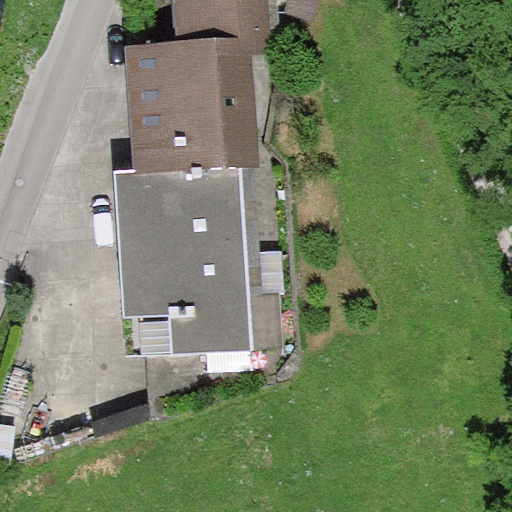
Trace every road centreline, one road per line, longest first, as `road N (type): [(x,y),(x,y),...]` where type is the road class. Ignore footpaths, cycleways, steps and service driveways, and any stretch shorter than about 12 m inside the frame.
road 1 (track): [(411,0),(511,222)]
road 2 (residential): [(84,0),(0,213)]
